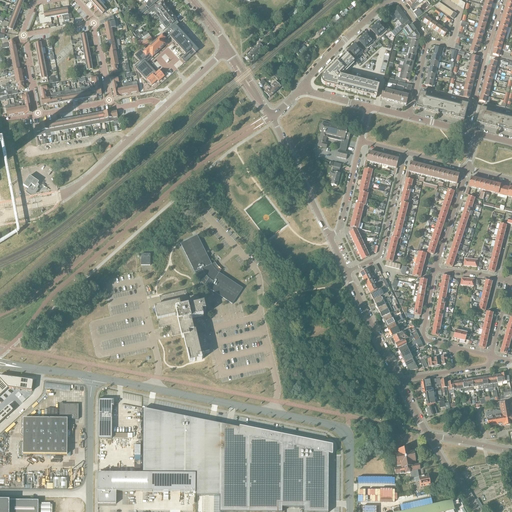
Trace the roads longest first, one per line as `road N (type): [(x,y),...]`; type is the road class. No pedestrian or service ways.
road 1 (tertiary): [(90,376),(340,428),(349,443),(349,511)]
road 2 (residential): [(345,272),(379,257),(406,153)]
road 3 (residential): [(464,131),(501,0)]
road 4 (unclassified): [(90,376),(88,511)]
road 5 (tertiary): [(328,235),(269,115)]
road 6 (residential): [(408,116),(427,41),(398,0)]
road 7 (residential): [(302,88),(390,0)]
road 8 (residential): [(36,113),(21,31),(36,2)]
